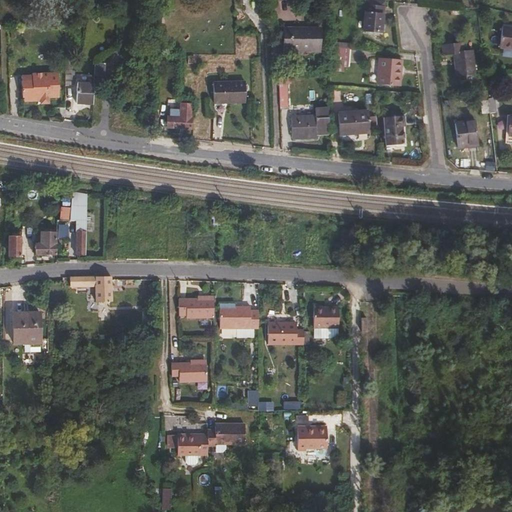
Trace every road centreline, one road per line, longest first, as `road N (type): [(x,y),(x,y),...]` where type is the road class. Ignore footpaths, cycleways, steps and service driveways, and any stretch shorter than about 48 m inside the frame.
road 1 (residential): [(0,277),(173,269),(511,287)]
road 2 (residential): [(0,118),(433,177)]
road 3 (unknown): [(355,277),(354,511)]
road 4 (residential): [(433,177),(423,46),(413,25)]
